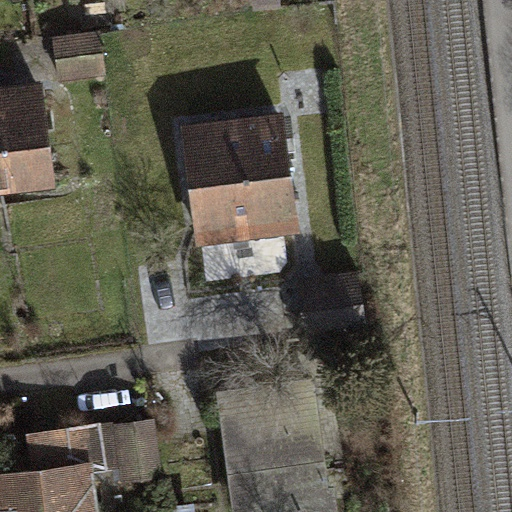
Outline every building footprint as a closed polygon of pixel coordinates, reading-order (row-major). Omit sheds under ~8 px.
[(53,96),(0,98),(0,201),(57,199),(53,96)] [(298,110),(183,116),(191,244),(306,238),(298,110)] [(305,283),(308,329),(367,326),(364,280),(305,283)] [(336,511),(320,386),(220,399),(235,511),(336,511)] [(96,511),(93,460),(0,466),(0,511),(96,511)]
